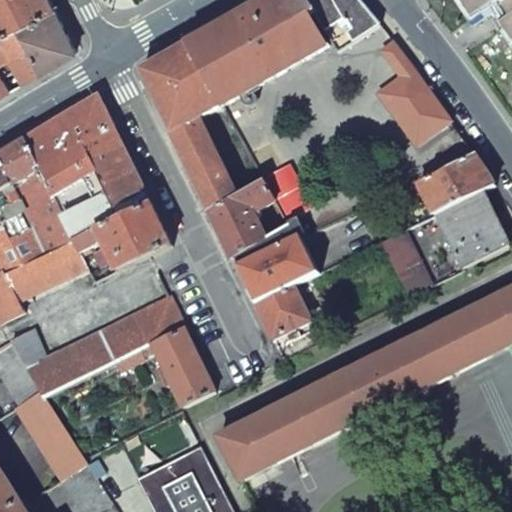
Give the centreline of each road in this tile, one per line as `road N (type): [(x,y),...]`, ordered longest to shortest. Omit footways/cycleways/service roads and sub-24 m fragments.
road 1 (residential): [(111,59),(249,347)]
road 2 (residential): [(511,159),(399,5)]
road 3 (secondary): [(111,59),(0,126)]
